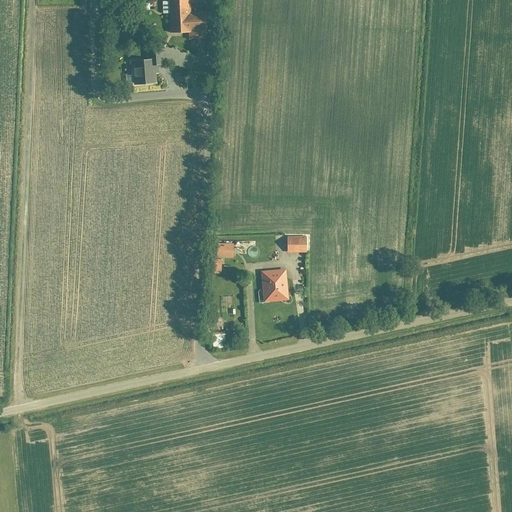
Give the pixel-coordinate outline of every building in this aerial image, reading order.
[(192,12),(191,0),(169,0),(170,34),(189,33),(190,43),(206,43),(206,31),(211,31),(210,11),(192,12)] [(147,49),(148,61),(148,66),(152,66),(162,65),(161,48),(147,49)] [(148,66),(148,61),(130,62),(131,76),(135,76),(135,84),(154,83),(152,66),(148,66)] [(288,238),(288,255),(307,255),(307,238),(288,238)] [(217,247),(217,261),(234,261),(234,247),(217,247)] [(260,274),(263,303),(289,300),(286,271),(260,274)]
